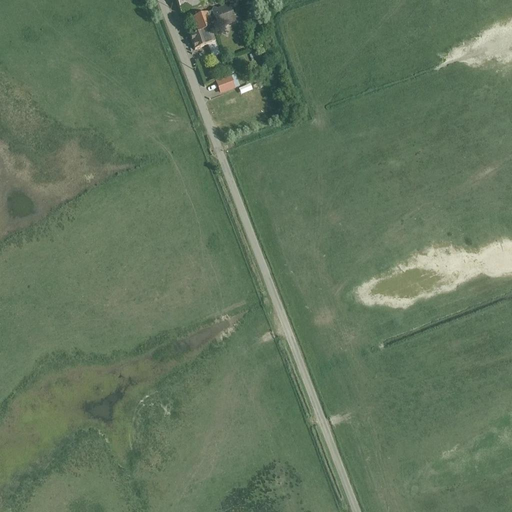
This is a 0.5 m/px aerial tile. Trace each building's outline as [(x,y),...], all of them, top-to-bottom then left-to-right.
[(206,0),(174,0),(181,15),(208,4),(206,0)] [(197,34),(209,29),(216,26),(217,30),(235,24),(228,5),(217,10),(213,8),(211,13),(191,20),(197,34)] [(209,29),(197,34),(190,37),(194,51),(207,46),(212,60),(220,56),(209,29)] [(230,75),(215,81),(220,95),(239,88),(235,75),(231,77),(230,75)] [(263,79),(268,85),(273,81),(267,75),(263,79)] [(224,106),(236,104),(235,98),(223,101),(224,106)]
